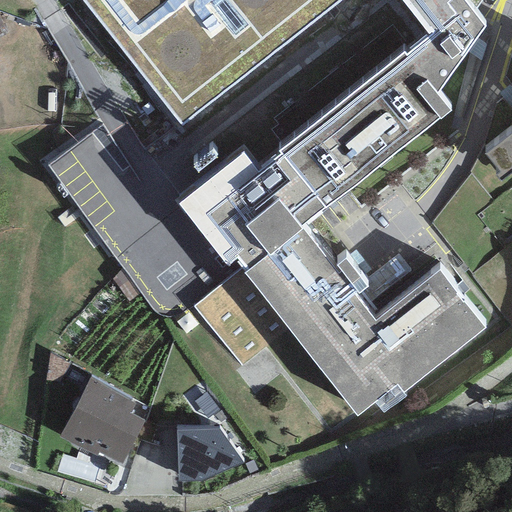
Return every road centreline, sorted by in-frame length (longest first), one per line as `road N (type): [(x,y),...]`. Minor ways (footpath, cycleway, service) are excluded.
road 1 (track): [(511,361),(434,416),(382,440),(195,502)]
road 2 (unknown): [(511,16),(458,143),(374,237)]
road 3 (residential): [(195,502),(113,501),(0,462)]
